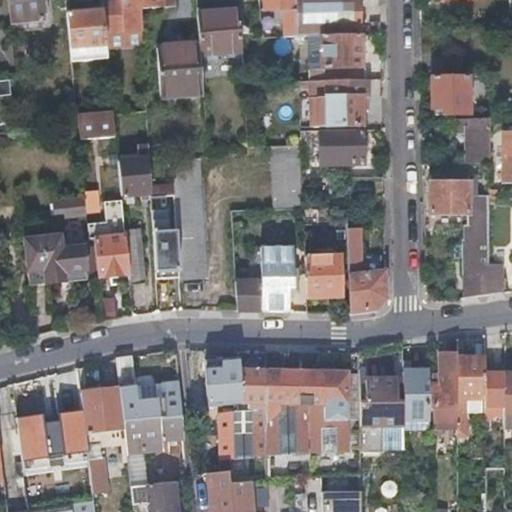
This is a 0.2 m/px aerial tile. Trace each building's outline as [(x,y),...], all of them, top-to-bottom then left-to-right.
[(6,0),(8,21),(41,18),(42,18),(41,11),(40,0),(6,0)] [(172,6),(171,0),(105,0),(101,0),(102,9),(103,28),(140,25),(139,10),(172,6)] [(294,0),(262,0),(263,9),(282,8),(283,36),(296,35),(294,0)] [(359,33),(357,0),(294,0),(296,35),(320,34),(359,33)] [(103,28),(102,9),(65,13),(68,49),(105,45),(105,42),(103,28)] [(238,10),(194,13),(197,45),(197,53),(240,50),(240,46),(239,32),(238,10)] [(8,21),(9,29),(42,24),(41,18),(8,21)] [(140,25),(103,28),(105,42),(140,39),(140,25)] [(260,31),(239,32),(240,46),(261,44),(261,36),(260,31)] [(359,78),(359,33),(320,34),(321,67),(305,68),(305,80),(312,79),(359,78)] [(197,53),(197,45),(153,48),(157,96),(201,93),(197,53)] [(429,63),(429,76),(461,75),(460,62),(429,63)] [(261,64),(241,65),(242,81),(262,81),(261,64)] [(467,118),(487,117),(487,105),(467,106),(467,75),(461,75),(429,76),(430,108),(442,108),(447,107),(447,113),(447,114),(467,113),(467,118)] [(360,126),(359,78),(312,79),(314,127),(360,126)] [(110,111),(76,114),(78,139),(112,136),(110,111)] [(464,127),(464,162),(487,162),(487,117),(467,118),(454,118),(454,128),(464,127)] [(435,121),(436,134),(452,133),(451,121),(435,121)] [(360,129),(317,130),(318,165),(361,163),(360,129)] [(500,181),(511,181),(511,134),(500,134),(500,181)] [(118,159),(116,160),(119,195),(149,192),(148,182),(147,178),(146,145),(135,145),(136,152),(136,158),(118,159)] [(302,208),(300,156),(269,158),(270,209),(302,208)] [(198,158),(171,160),(179,279),(207,277),(198,158)] [(457,258),(456,298),(484,294),(485,264),(485,200),(486,200),(486,197),(466,196),(466,182),(459,181),(459,174),(427,174),(427,213),(463,213),(464,225),(460,225),(460,240),(457,240),(457,245),(449,245),(449,258),(457,258)] [(339,207),(302,208),(302,219),(302,223),(345,222),(345,195),(339,196),(339,207)] [(84,213),(83,196),(52,200),(54,216),(84,213)] [(92,238),(96,277),(109,276),(110,284),(127,283),(122,230),(119,200),(102,201),(104,221),(85,223),(87,238),(92,238)] [(149,205),(154,279),(177,277),(172,203),(149,205)] [(302,208),(270,209),(271,220),(302,219),(302,208)] [(345,226),(347,313),(347,314),(374,309),(384,297),(383,270),(362,270),(361,232),(361,225),(345,226)] [(127,283),(127,285),(142,283),(137,228),(122,230),(127,283)] [(30,238),(34,284),(43,282),(84,277),(80,245),(60,248),(58,235),(38,237),(30,238)] [(26,285),(34,284),(30,238),(22,240),(26,285)] [(233,289),(235,310),(286,311),(286,268),(292,268),(291,254),(259,255),(259,265),(259,287),(233,289)] [(303,256),(304,297),(338,296),(337,255),(303,256)] [(485,264),(484,294),(499,292),(500,264),(485,264)] [(96,298),(96,317),(111,317),(111,298),(96,298)] [(454,404),(453,357),(453,354),(437,354),(437,375),(437,384),(430,384),(430,427),(454,427),(454,404)] [(133,386),(130,356),(113,358),(116,389),(120,423),(180,418),(177,381),(159,383),(160,400),(134,402),(133,386)] [(482,372),(481,357),(453,357),(454,404),(454,427),(454,432),(454,436),(464,436),(464,405),(458,405),(458,398),(482,398),(482,372)] [(359,460),(358,374),(345,374),(344,372),(255,372),(255,367),(238,366),(238,359),(204,361),(208,406),(241,403),(241,411),(218,413),(222,472),(225,472),(226,472),(244,471),(246,483),(248,483),(274,481),(290,480),(304,479),(309,478),(309,468),(359,467),(359,460)] [(408,361),(401,361),(401,380),(402,429),(427,429),(426,370),(408,370),(408,361)] [(380,437),(402,437),(402,429),(401,380),(367,381),(366,368),(358,368),(358,374),(359,460),(381,459),(380,456),(380,437)] [(502,406),(502,371),(482,372),(482,398),(482,404),(482,406),(488,406),(502,406)] [(511,371),(502,371),(502,406),(502,412),(502,428),(511,427),(511,371)] [(133,386),(134,402),(160,400),(159,383),(133,386)] [(120,423),(116,389),(100,390),(100,385),(93,385),(93,391),(77,393),(81,424),(85,459),(99,457),(99,456),(97,443),(99,443),(98,431),(116,429),(117,437),(122,436),(120,423)] [(482,406),(482,431),(492,430),(492,415),(488,415),(488,406),(482,406)] [(21,474),(26,510),(90,502),(89,493),(87,471),(85,459),(81,424),(69,426),(68,416),(45,419),(44,413),(32,414),(33,422),(15,424),(19,460),(71,453),(73,468),(21,474)] [(182,439),(180,418),(120,423),(122,436),(124,453),(142,451),(160,449),(159,441),(182,439)] [(380,437),(380,456),(402,456),(402,437),(380,437)] [(145,486),(142,451),(124,453),(128,488),(145,486)] [(101,456),(99,456),(99,457),(85,459),(87,471),(102,470),(101,456)] [(105,491),(102,470),(87,471),(89,493),(105,491)] [(222,472),(205,474),(208,511),(230,511),(228,485),(246,483),(244,471),(226,472),(225,472),(222,472)] [(292,501),(290,480),(274,481),(276,502),(292,501)] [(175,511),(172,483),(145,486),(128,488),(130,506),(144,505),(145,510),(145,511),(175,511)] [(250,511),(248,483),(246,483),(228,485),(230,511),(250,511)] [(325,492),(325,511),(368,511),(368,492),(325,492)] [(417,502),(427,502),(427,494),(403,494),(403,502),(417,502)] [(91,511),(90,502),(26,510),(12,511),(91,511)] [(417,511),(420,511),(428,511),(427,502),(417,502),(417,511)]
